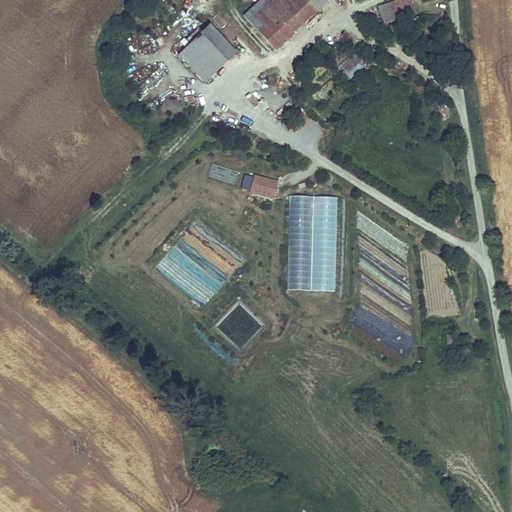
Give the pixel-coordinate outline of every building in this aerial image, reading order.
[(266,0),(263,0),(247,16),(256,25),(274,8),(266,0)] [(282,0),(274,8),(256,25),(282,51),(322,12),(310,0),(282,0)] [(310,0),(322,12),(333,0),(310,0)] [(397,16),(400,27),(419,22),(414,3),(379,13),(382,21),(397,16)] [(385,32),(400,27),(397,16),(382,21),(385,32)] [(202,77),(232,44),(206,20),(175,52),(202,77)] [(361,57),(338,79),(349,90),(373,69),(361,57)] [(184,98),(196,103),(199,97),(187,91),(184,98)] [(213,114),(211,121),(225,124),(227,117),(213,114)] [(244,174),(241,188),(248,189),(251,175),(244,174)] [(274,197),(277,179),(250,174),(247,193),(274,197)] [(289,195),(285,290),(334,292),(338,197),(289,195)] [(459,354),(458,339),(450,340),(451,356),(459,354)] [(234,466),(226,476),(234,483),(243,474),(234,466)]
